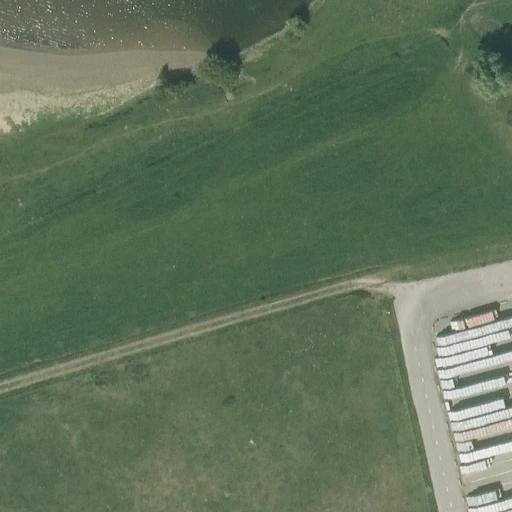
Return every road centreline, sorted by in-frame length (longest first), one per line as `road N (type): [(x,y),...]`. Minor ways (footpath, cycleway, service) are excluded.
road 1 (track): [(421,310),(393,289),(366,282),(0,390)]
road 2 (unclassified): [(450,511),(413,325),(432,299),(511,278)]
